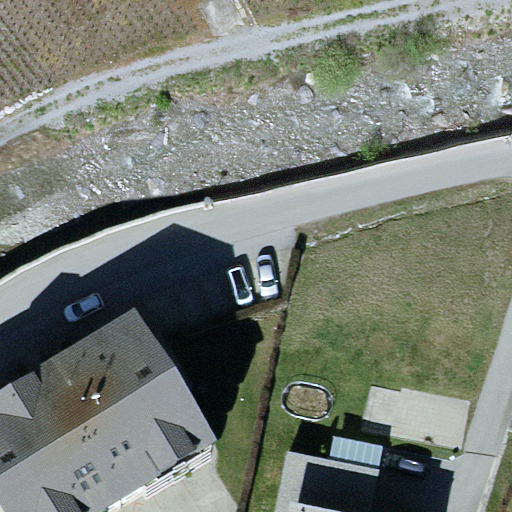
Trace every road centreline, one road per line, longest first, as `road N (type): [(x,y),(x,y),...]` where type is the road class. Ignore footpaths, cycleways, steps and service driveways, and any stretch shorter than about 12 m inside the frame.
road 1 (residential): [(511,165),(134,256),(0,325)]
road 2 (track): [(0,146),(101,96),(511,0)]
